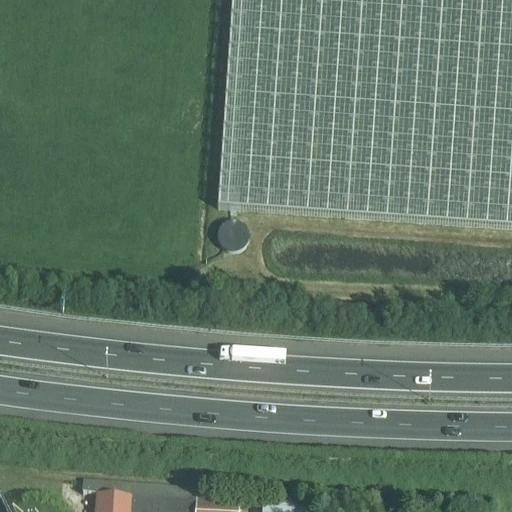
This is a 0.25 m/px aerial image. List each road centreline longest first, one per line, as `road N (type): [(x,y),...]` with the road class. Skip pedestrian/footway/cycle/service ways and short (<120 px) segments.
road 1 (motorway): [(511,377),(227,366),(0,338)]
road 2 (motorway): [(0,391),(220,415),(511,428)]
